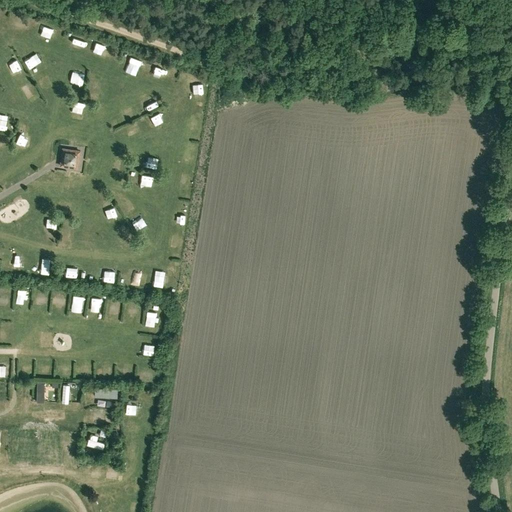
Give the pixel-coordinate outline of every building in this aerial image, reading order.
[(54,36),(50,27),(45,29),(49,39),(54,36)] [(127,63),(138,67),(142,56),(131,53),(127,63)] [(34,54),(26,59),(32,67),(40,62),(34,54)] [(152,71),(162,75),(166,66),(156,62),(152,71)] [(73,69),(73,81),(86,81),(86,70),(73,69)] [(42,88),(51,84),(46,75),(38,79),(42,88)] [(191,75),(189,85),(201,88),(203,78),(191,75)] [(91,76),(88,85),(94,86),(97,78),(91,76)] [(90,108),(89,100),(78,101),(78,109),(90,108)] [(135,106),(124,109),(126,119),(137,116),(135,106)] [(149,113),(154,124),(163,120),(159,108),(149,113)] [(127,128),(137,126),(135,120),(125,122),(127,128)] [(17,130),(17,139),(27,139),(28,131),(17,130)] [(80,152),(61,149),(59,168),(77,171),(80,152)] [(126,157),(118,156),(117,168),(124,169),(126,157)] [(147,184),(148,170),(139,170),(138,184),(147,184)] [(100,197),(104,207),(114,202),(109,193),(100,197)] [(128,210),(134,203),(128,196),(121,203),(128,210)] [(56,207),(64,209),(67,202),(58,199),(56,207)] [(148,220),(137,224),(140,232),(152,228),(148,220)] [(73,229),(73,221),(63,221),(63,229),(73,229)] [(174,242),(182,243),(183,231),(168,231),(168,238),(174,238),(174,242)] [(117,278),(117,269),(108,269),(108,278),(117,278)] [(133,283),(143,282),(142,272),(132,273),(133,283)] [(30,300),(30,287),(17,287),(17,300),(30,300)] [(48,287),(37,287),(37,298),(47,298),(48,287)] [(55,289),(55,301),(67,302),(68,290),(55,289)] [(0,291),(0,302),(10,302),(10,291),(0,291)] [(75,291),(72,302),(80,303),(82,293),(75,291)] [(91,293),(91,309),(102,310),(102,293),(91,293)] [(109,308),(119,306),(118,298),(108,300),(109,308)] [(129,300),(129,311),(139,311),(139,300),(129,300)] [(1,329),(0,333),(0,339),(10,342),(12,332),(1,329)] [(144,353),(155,354),(156,342),(145,342),(144,353)] [(0,360),(0,371),(11,371),(10,360),(0,360)] [(43,365),(43,374),(53,374),(52,364),(43,365)] [(44,375),(45,386),(53,385),(52,375),(44,375)] [(72,403),(72,383),(64,383),(64,403),(72,403)] [(78,449),(80,431),(75,430),(72,448),(78,449)] [(45,441),(45,451),(58,450),(57,431),(52,432),(52,440),(45,441)] [(90,434),(90,446),(98,446),(98,434),(90,434)] [(109,466),(109,475),(120,475),(120,465),(109,466)]
